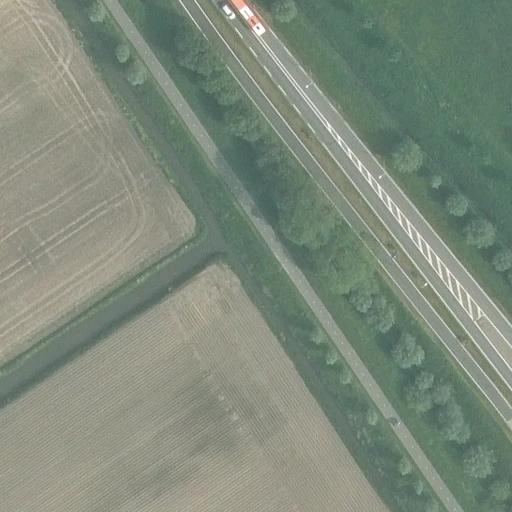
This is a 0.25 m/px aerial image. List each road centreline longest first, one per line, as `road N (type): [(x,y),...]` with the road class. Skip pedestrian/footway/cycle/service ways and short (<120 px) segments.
road 1 (primary): [(431,260),(229,0)]
road 2 (primary): [(431,260),(511,382)]
